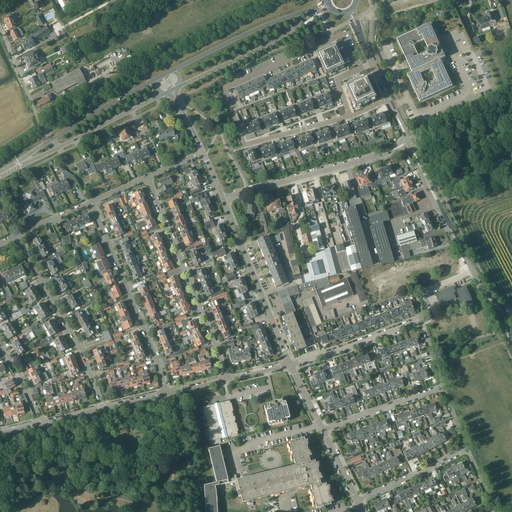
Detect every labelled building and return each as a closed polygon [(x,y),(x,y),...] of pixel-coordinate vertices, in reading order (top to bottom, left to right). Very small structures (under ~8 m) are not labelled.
[(486,17),(489,23),(489,26),(496,23),(495,21),(496,21),(493,13),(486,15),(486,17)] [(5,24),(13,20),(11,15),(4,18),(5,20),(4,21),(5,24)] [(40,26),(44,24),(40,16),(35,18),(40,26)] [(489,23),(486,17),(478,20),(480,26),(486,24),(489,23)] [(16,26),(13,20),(5,24),(6,25),(7,25),(9,29),(16,26)] [(48,32),(56,27),(54,23),(46,28),(48,32)] [(430,24),(397,39),(407,61),(404,62),(406,65),(408,64),(412,72),(408,74),(407,74),(407,75),(419,101),(420,101),(453,86),(441,60),(445,58),(446,57),(431,24),(430,24)] [(19,30),(18,28),(16,30),(15,29),(9,33),(14,41),(20,38),(23,36),(20,29),(19,30)] [(42,33),(44,32),(43,29),(41,30),(40,30),(33,33),(34,35),(30,37),(26,39),(26,41),(21,43),(25,50),(34,45),(32,41),(36,38),(35,37),(42,33)] [(481,43),(479,36),(471,39),(474,46),(481,43)] [(63,55),(70,51),(67,45),(60,49),(63,55)] [(319,53),(316,54),(320,62),(326,74),(344,66),(335,46),(319,53)] [(30,69),(40,63),(35,52),(24,57),(25,60),(24,60),(27,67),(28,66),(30,69)] [(312,60),(307,62),(311,72),(316,70),(312,60)] [(307,74),(311,72),(307,62),(302,64),(307,74)] [(307,74),(302,64),(297,67),(302,76),(307,74)] [(45,74),(54,70),(51,65),(43,69),(45,74)] [(302,76),(297,67),(293,69),(297,78),(302,76)] [(79,86),(86,82),(79,69),(51,83),(56,94),(78,83),(79,86)] [(293,69),(288,71),(293,80),(297,78),(293,69)] [(288,83),(293,80),(288,71),(284,73),(287,82),(288,83)] [(52,78),(54,81),(63,77),(61,73),(52,78)] [(284,73),(279,75),(283,84),(287,82),(284,73)] [(45,80),(44,78),(44,77),(43,75),(42,74),(39,75),(29,80),(31,84),(33,89),(43,84),(46,82),(45,80)] [(279,75),(274,77),(278,86),(283,84),(279,75)] [(258,79),(263,89),(267,86),(265,81),(263,77),(258,79)] [(274,77),(270,79),(274,88),(278,86),(274,77)] [(366,78),(345,87),(355,108),(375,99),(366,78)] [(253,81),(258,91),(258,92),(263,90),(263,89),(258,79),(253,81)] [(269,90),(274,88),(270,79),(265,81),(267,86),(269,90)] [(249,83),(253,93),(258,91),(253,81),(249,83)] [(253,93),(249,83),(244,85),(249,95),(253,93)] [(249,95),(244,85),(240,87),(244,97),(249,95)] [(239,99),(244,97),(240,87),(235,89),(239,99)] [(321,94),(326,106),(332,103),(329,97),(332,96),(330,90),(321,94)] [(482,97),(480,93),(467,99),(469,103),(482,97)] [(40,106),(50,102),(51,101),(50,99),(51,98),(50,94),(44,97),(44,98),(37,101),(40,106)] [(326,106),(321,94),(312,97),(314,103),(317,102),(320,108),(326,106)] [(303,101),(308,112),(314,110),(312,104),(314,103),(312,97),(303,101)] [(308,112),(303,101),(294,104),(297,110),(299,109),(302,115),(308,112)] [(294,111),(297,110),(294,104),(286,107),(290,119),(296,117),(294,111)] [(286,107),(277,111),(279,116),(282,115),(284,121),(290,119),(286,107)] [(276,117),(279,116),(277,111),(268,114),(273,126),(278,124),(276,117)] [(377,115),(381,127),(390,124),(388,118),(385,119),(382,113),(377,115)] [(268,114),(259,118),(261,123),(264,122),(266,128),(273,126),(268,114)] [(381,127),(377,115),(370,117),(373,124),(370,125),(372,130),(381,127)] [(261,123),(259,118),(250,121),(254,133),(260,130),(258,124),(261,123)] [(459,118),(453,122),(456,127),(462,123),(459,118)] [(159,120),(151,123),(152,127),(156,126),(158,131),(157,131),(158,135),(155,136),(156,140),(159,139),(159,140),(174,136),(174,133),(173,128),(163,130),(160,124),(161,124),(159,120)] [(365,120),(359,122),(363,134),(372,130),(370,125),(367,126),(365,120)] [(254,133),(250,121),(241,124),(243,130),(246,129),(248,135),(254,133)] [(354,137),(363,134),(359,122),(353,124),(355,130),(352,131),(354,137)] [(346,125),(340,127),(344,139),(351,136),(351,138),(354,137),(352,131),(349,132),(346,125)] [(336,142),(344,139),(340,127),(334,129),(336,135),(334,136),(336,142)] [(127,140),(132,138),(128,128),(119,132),(121,137),(121,139),(122,140),(123,141),(126,139),(127,140)] [(336,142),(334,136),(331,138),(328,130),(322,132),(326,144),(332,141),(333,143),(336,142)] [(318,140),(315,141),(317,147),(326,144),(322,132),(316,134),(318,140)] [(465,132),(458,137),(461,141),(467,136),(465,132)] [(303,137),(308,149),(314,146),(314,148),(317,147),(315,141),(312,143),(309,135),(303,137)] [(299,152),(308,149),(303,137),(297,139),(299,145),(297,146),(299,152)] [(299,152),(297,146),(294,148),(291,140),(285,142),(289,154),(295,152),(296,153),(299,152)] [(144,161),(143,159),(150,156),(148,151),(155,148),(152,142),(143,146),(143,148),(139,150),(139,152),(144,161)] [(289,154),(285,142),(279,144),(281,150),(278,152),(280,157),(289,154)] [(272,145),(266,147),(271,159),(277,157),(277,158),(280,157),(278,152),(275,153),(272,145)] [(262,162),(271,159),(266,147),(260,149),(262,156),(260,157),(262,162)] [(253,166),(262,162),(260,157),(257,158),(254,150),(248,152),(253,166)] [(114,170),(113,169),(120,166),(118,161),(125,158),(125,156),(123,152),(113,156),(113,158),(109,160),(114,170)] [(144,161),(139,152),(136,154),(134,152),(125,156),(125,158),(127,162),(135,159),(137,164),(144,161)] [(84,161),(76,165),(80,173),(89,168),(91,173),(96,171),(92,163),(90,158),(84,161)] [(114,170),(109,160),(110,161),(106,163),(105,162),(95,166),(98,172),(105,169),(107,173),(114,170)] [(393,169),(391,166),(384,168),(387,176),(394,174),(393,171),(395,171),(397,177),(404,175),(401,168),(397,170),(397,168),(393,169)] [(190,173),(193,180),(200,177),(199,176),(200,176),(199,174),(198,174),(197,170),(194,171),(192,168),(183,171),(185,175),(190,173)] [(385,180),(384,178),(387,176),(384,168),(378,170),(380,175),(381,178),(377,179),(375,180),(378,186),(386,183),(389,181),(388,178),(385,180)] [(58,181),(57,181),(62,193),(70,189),(69,188),(77,184),(74,178),(73,176),(64,171),(62,173),(65,181),(59,184),(58,183),(58,181)] [(364,176),(363,176),(366,185),(367,187),(371,185),(371,188),(374,187),(369,174),(366,175),(364,175),(364,176)] [(362,191),(364,191),(362,186),(366,185),(363,176),(357,179),(362,191)] [(168,189),(167,185),(172,183),(170,177),(158,181),(161,188),(163,192),(168,189)] [(202,184),(200,177),(193,180),(190,181),(192,185),(193,185),(195,185),(197,189),(190,192),(191,196),(202,191),(200,185),(202,184)] [(401,184),(403,186),(403,187),(411,183),(409,179),(408,179),(408,177),(403,180),(403,179),(400,180),(399,178),(392,182),(394,185),(394,186),(396,185),(398,184),(399,185),(401,184)] [(51,185),(47,187),(49,192),(52,191),(54,196),(62,193),(57,181),(51,184),(51,185)] [(349,192),(349,194),(350,195),(351,200),(353,200),(356,199),(355,194),(353,187),(351,187),(350,181),(346,182),(346,181),(344,182),(344,183),(344,184),(341,184),(343,193),(345,192),(346,192),(349,192)] [(413,189),(412,187),(413,186),(411,183),(403,187),(403,186),(396,190),(396,191),(391,193),(394,199),(399,197),(399,198),(406,195),(405,193),(413,189)] [(27,197),(23,199),(26,205),(25,206),(28,214),(36,210),(32,203),(35,202),(35,203),(40,201),(38,198),(41,197),(42,198),(45,196),(40,186),(37,188),(38,190),(34,192),(33,190),(25,194),(27,197)] [(327,188),(327,186),(325,187),(324,188),(323,188),(323,189),(321,189),(321,190),(323,195),(322,195),(323,198),(324,201),(330,199),(330,196),(327,188)] [(327,188),(330,196),(333,195),(334,196),(336,195),(334,187),(334,186),(332,186),(331,187),(331,186),(330,186),(329,186),(327,186),(327,188)] [(128,203),(143,197),(144,196),(141,190),(134,193),(135,197),(128,201),(126,197),(123,198),(125,203),(128,202),(128,203)] [(315,190),(309,192),(312,202),(312,205),(315,204),(315,201),(318,200),(315,190)] [(312,205),(312,202),(309,192),(306,193),(306,192),(303,193),(302,194),(306,207),(312,205)] [(419,200),(419,199),(420,197),(419,197),(418,196),(416,193),(404,199),(406,202),(411,200),(412,202),(413,203),(419,200)] [(287,198),(289,205),(286,206),(288,214),(291,213),(291,216),(298,214),(297,211),(298,211),(296,204),(294,196),(291,197),(290,196),(289,197),(288,197),(287,198)] [(145,202),(143,197),(128,203),(129,203),(131,203),(131,204),(134,202),(136,206),(138,205),(145,202)] [(211,205),(208,198),(199,202),(200,205),(202,204),(204,208),(211,205)] [(176,203),(175,199),(167,202),(170,209),(171,208),(180,205),(180,204),(179,202),(176,203)] [(278,200),(278,199),(277,199),(276,200),(272,201),(275,213),(276,212),(276,210),(281,209),(279,200),(278,200)] [(385,209),(368,215),(372,226),(382,222),(406,215),(406,214),(408,213),(409,214),(415,211),(411,202),(412,202),(411,200),(406,202),(404,199),(401,200),(384,205),(385,209)] [(275,213),(272,201),(269,202),(268,201),(267,202),(266,202),(266,203),(268,212),(271,211),(272,213),(275,213)] [(136,213),(147,208),(145,202),(138,205),(140,209),(138,210),(135,211),(136,213)] [(107,214),(114,211),(112,207),(116,206),(115,203),(104,207),(107,214)] [(261,208),(261,207),(255,206),(248,204),(247,213),(247,216),(253,217),(254,212),(261,213),(262,215),(260,215),(262,221),(260,222),(261,226),(263,226),(265,234),(270,232),(264,208),(261,208)] [(174,216),(181,213),(179,210),(182,209),(180,205),(171,208),(174,216)] [(211,205),(204,208),(202,209),(203,212),(205,211),(208,217),(213,215),(212,212),(214,212),(211,205)] [(355,206),(344,210),(347,218),(357,215),(355,206)] [(150,214),(147,208),(136,213),(136,215),(142,213),(143,217),(150,214)] [(0,216),(2,222),(10,218),(11,217),(7,209),(6,209),(0,212),(0,216)] [(109,219),(116,216),(114,211),(107,214),(109,219)] [(182,217),(181,213),(174,216),(177,224),(184,221),(187,220),(185,215),(182,217)] [(422,222),(429,219),(429,218),(426,213),(417,218),(418,220),(420,219),(422,221),(422,222)] [(86,215),(86,214),(83,215),(84,216),(81,217),(84,225),(90,222),(87,215),(86,215)] [(119,218),(123,216),(122,214),(118,216),(116,216),(109,219),(112,225),(123,221),(119,222),(117,219),(120,218),(119,218)] [(137,227),(152,220),(150,214),(143,217),(145,220),(136,224),(137,227)] [(357,215),(347,218),(347,220),(349,226),(360,223),(360,222),(357,215)] [(84,225),(81,217),(78,218),(75,219),(75,220),(79,227),(84,225)] [(429,219),(422,222),(420,223),(417,224),(419,229),(422,228),(425,227),(431,224),(429,219)] [(74,220),(72,221),(70,222),(73,230),(74,233),(80,231),(79,227),(75,220),(74,220)] [(156,226),(153,220),(152,220),(137,227),(138,229),(147,225),(149,229),(156,226)] [(124,225),(123,221),(112,225),(114,231),(127,226),(126,224),(124,225)] [(186,225),(184,221),(177,224),(180,231),(190,227),(188,224),(186,225)] [(73,230),(70,222),(66,224),(66,223),(64,224),(64,225),(63,225),(66,233),(73,230)] [(215,228),(214,226),(213,223),(205,226),(206,229),(212,227),(214,232),(215,236),(224,232),(221,225),(215,228)] [(288,223),(279,226),(280,233),(283,232),(289,229),(288,223)] [(360,223),(349,226),(352,235),(362,232),(360,223)] [(382,223),(370,227),(372,235),(385,231),(382,223)] [(431,224),(425,227),(427,233),(434,229),(431,224)] [(324,249),(319,231),(318,225),(309,227),(310,234),(315,251),(324,249)] [(117,237),(124,234),(122,231),(124,230),(124,229),(128,228),(127,226),(114,231),(117,237)] [(183,239),(193,235),(190,227),(180,231),(183,239)] [(385,231),(372,235),(375,242),(387,238),(385,231)] [(412,231),(397,236),(400,247),(416,242),(412,231)] [(227,238),(224,232),(215,236),(216,239),(218,238),(220,241),(219,241),(221,245),(225,243),(223,240),(227,238)] [(362,232),(352,235),(354,242),(354,243),(365,240),(362,232)] [(154,242),(161,240),(161,239),(159,233),(152,236),(153,239),(149,241),(149,242),(147,242),(148,245),(152,243),(154,242)] [(305,246),(312,244),(309,233),(302,235),(305,246)] [(272,244),(280,240),(279,234),(270,238),(270,240),(258,245),(260,249),(272,244)] [(186,246),(190,245),(189,244),(193,243),(191,239),(194,238),(193,235),(183,239),(185,246),(186,246)] [(258,245),(270,240),(270,238),(268,235),(262,237),(263,238),(256,241),(258,245)] [(40,237),(33,241),(36,247),(45,242),(46,241),(45,238),(44,239),(41,240),(40,237)] [(130,243),(129,242),(128,241),(128,240),(127,237),(121,240),(122,243),(120,244),(122,250),(134,245),(136,244),(135,241),(133,242),(130,243)] [(387,238),(375,242),(377,250),(389,246),(387,238)] [(419,241),(400,247),(404,260),(410,258),(408,251),(420,247),(420,248),(421,247),(421,248),(427,246),(428,250),(437,247),(434,238),(425,241),(425,239),(419,241)] [(163,245),(161,240),(154,242),(152,243),(153,245),(155,249),(157,248),(163,245)] [(365,240),(354,243),(357,251),(367,248),(365,240)] [(45,242),(36,247),(40,252),(46,249),(49,247),(45,242)] [(99,245),(98,242),(92,244),(93,247),(92,248),(96,258),(97,258),(103,255),(104,255),(99,245)] [(262,253),(274,248),(272,244),(260,249),(262,253)] [(131,253),(134,252),(132,248),(135,247),(134,245),(122,250),(125,256),(131,253)] [(159,254),(166,251),(163,245),(157,248),(159,254)] [(341,274),(350,271),(345,251),(343,245),(334,247),(336,254),(341,274)] [(389,246),(377,250),(379,258),(391,254),(389,246)] [(212,257),(217,255),(225,251),(223,248),(211,254),(212,257)] [(263,258),(276,252),(274,248),(262,253),(263,258)] [(331,276),(340,274),(334,248),(333,248),(324,250),(331,276)] [(367,248),(357,251),(357,253),(359,260),(370,257),(367,248)] [(46,249),(40,252),(43,258),(49,254),(46,249)] [(168,257),(166,251),(159,254),(157,255),(153,256),(154,258),(157,257),(158,258),(160,256),(161,260),(168,257)] [(189,254),(191,260),(199,257),(202,256),(203,255),(201,252),(198,254),(196,251),(189,254)] [(305,283),(330,276),(324,251),(314,254),(315,257),(308,259),(305,260),(308,274),(303,276),(305,283)] [(265,262),(277,257),(276,252),(263,258),(265,262)] [(52,260),(46,264),(50,270),(59,264),(56,259),(60,257),(58,253),(58,254),(52,257),(53,260),(52,260)] [(133,256),(131,253),(125,256),(127,262),(139,257),(138,255),(135,256),(133,256)] [(236,260),(233,253),(223,257),(225,261),(228,260),(229,263),(236,260)] [(391,254),(379,258),(381,264),(394,262),(391,254)] [(104,258),(103,255),(97,258),(102,268),(99,269),(101,273),(109,269),(105,258),(104,258)] [(141,259),(140,256),(139,257),(127,262),(130,268),(136,265),(134,259),(136,258),(136,260),(141,259)] [(204,262),(202,256),(199,257),(191,260),(194,266),(201,263),(204,262)] [(164,266),(170,263),(168,257),(161,260),(164,266)] [(267,266),(279,261),(277,257),(265,262),(267,266)] [(370,257),(359,260),(362,268),(372,265),(370,257)] [(79,260),(74,263),(77,269),(83,266),(82,264),(79,260)] [(236,260),(229,263),(226,264),(227,267),(230,266),(232,269),(239,267),(236,260)] [(269,270),(281,265),(279,261),(267,266),(269,270)] [(170,263),(164,266),(162,266),(158,268),(159,270),(165,267),(166,272),(174,269),(171,263),(170,263)] [(59,264),(50,270),(53,275),(59,272),(60,273),(63,272),(59,264)] [(139,264),(136,265),(130,268),(132,274),(143,269),(144,269),(143,267),(140,268),(139,264)] [(21,266),(20,265),(18,267),(15,269),(20,278),(26,275),(21,266)] [(270,275),(282,269),(281,265),(269,270),(270,275)] [(20,278),(15,269),(12,270),(10,271),(9,272),(14,281),(20,278)] [(110,272),(109,269),(101,273),(102,276),(103,275),(105,280),(104,281),(106,286),(109,285),(115,283),(115,282),(111,272),(110,272)] [(135,280),(141,277),(140,274),(142,273),(141,272),(144,271),(143,269),(132,274),(135,280)] [(199,278),(206,275),(204,269),(196,272),(199,278)] [(272,279),(284,274),(282,269),(270,275),(272,278),(272,279)] [(14,281),(9,272),(6,273),(3,274),(4,274),(3,275),(8,284),(14,281)] [(274,283),(286,278),(284,274),(272,279),(274,283)] [(208,278),(206,275),(199,278),(201,284),(209,281),(212,280),(211,277),(208,278)] [(172,285),(178,282),(179,282),(176,276),(169,279),(171,282),(168,283),(164,285),(165,287),(166,287),(170,286),(172,285)] [(228,282),(234,280),(236,285),(238,285),(239,288),(246,285),(246,284),(246,282),(245,282),(243,278),(236,281),(236,279),(235,276),(225,280),(222,281),(223,283),(227,281),(228,282)] [(63,280),(62,277),(56,281),(59,287),(67,282),(65,278),(63,280)] [(329,285),(327,277),(302,284),(296,286),(285,288),(277,291),(283,305),(291,301),(289,296),(299,292),(314,287),(322,308),(353,296),(346,278),(329,285)] [(282,286),(288,283),(286,278),(274,283),(276,287),(282,285),(282,286)] [(146,288),(144,284),(146,284),(145,280),(138,283),(140,286),(138,287),(140,292),(154,287),(153,285),(152,286),(146,288)] [(204,290),(211,287),(209,281),(201,284),(204,290)] [(62,292),(69,289),(71,288),(67,282),(59,287),(62,292)] [(174,291),(181,288),(178,282),(172,285),(174,291)] [(116,286),(115,283),(109,285),(110,288),(112,287),(114,291),(110,293),(112,299),(113,299),(114,302),(117,301),(115,298),(121,296),(117,285),(116,286)] [(248,289),(246,285),(239,288),(237,289),(240,297),(238,298),(239,302),(247,299),(245,293),(249,292),(248,291),(249,291),(248,288),(248,289)] [(216,288),(215,286),(211,287),(204,290),(206,296),(214,293),(212,290),(216,288)] [(466,286),(457,290),(459,297),(464,307),(465,306),(469,304),(473,303),(471,298),(466,286)] [(34,287),(25,292),(28,297),(37,292),(35,290),(36,289),(35,287),(34,287)] [(154,287),(140,292),(143,298),(149,296),(148,293),(150,292),(150,291),(156,289),(155,287),(154,287)] [(176,296),(183,294),(181,288),(174,291),(176,296)] [(454,288),(436,296),(438,301),(440,305),(440,306),(456,299),(454,294),(456,293),(454,288)] [(39,295),(37,292),(28,297),(32,303),(40,298),(41,297),(39,295)] [(79,298),(76,292),(72,294),(65,298),(69,304),(79,298)] [(176,304),(179,303),(179,302),(186,300),(183,294),(176,296),(177,297),(174,297),(174,298),(176,304)] [(145,304),(151,302),(149,296),(143,298),(145,304)] [(0,305),(0,306),(7,302),(12,300),(10,297),(9,297),(6,299),(0,302),(0,305)] [(211,309),(212,310),(223,305),(222,305),(222,303),(220,303),(219,300),(218,297),(212,299),(213,302),(209,304),(211,309)] [(72,309),(78,306),(83,303),(79,298),(69,304),(72,309)] [(321,323),(311,298),(302,301),(305,307),(309,306),(316,325),(321,323)] [(404,298),(402,298),(405,306),(408,313),(414,311),(412,304),(407,305),(404,298)] [(188,305),(186,300),(179,302),(179,303),(180,306),(174,308),(174,309),(172,310),(173,312),(175,311),(189,305),(188,305)] [(118,312),(126,309),(123,302),(115,305),(118,312)] [(148,310),(154,308),(151,302),(145,304),(148,310)] [(45,306),(44,303),(43,304),(43,303),(35,308),(38,314),(46,309),(45,306)] [(247,313),(256,309),(253,303),(244,306),(247,313)] [(214,315),(214,316),(221,313),(219,310),(223,309),(222,308),(225,306),(224,304),(223,305),(212,310),(214,315)] [(191,311),(189,305),(175,311),(176,313),(182,311),(184,314),(191,311)] [(287,315),(295,311),(293,306),(285,310),(287,315)] [(312,327),(316,325),(308,306),(304,308),(312,327)] [(402,315),(408,313),(405,306),(400,308),(402,315)] [(150,317),(157,314),(154,308),(148,310),(150,317)] [(402,315),(400,308),(393,310),(396,317),(397,318),(399,317),(399,316),(402,315)] [(48,312),(46,309),(38,314),(41,320),(50,315),(49,314),(50,314),(49,312),(48,312)] [(121,318),(128,315),(126,309),(118,312),(121,318)] [(162,321),(161,317),(161,316),(166,314),(166,312),(169,311),(168,309),(166,310),(163,311),(159,313),(157,314),(150,317),(153,322),(155,321),(157,327),(165,325),(163,320),(162,321)] [(249,319),(258,316),(256,309),(247,313),(249,319)] [(390,312),(389,309),(386,310),(387,313),(390,320),(396,317),(393,310),(390,312)] [(86,314),(84,310),(75,315),(78,321),(85,317),(89,315),(88,312),(86,314)] [(0,322),(7,318),(9,316),(6,311),(0,314),(0,322)] [(216,321),(217,322),(223,319),(223,318),(221,313),(214,316),(216,321)] [(296,322),(292,313),(285,316),(283,316),(283,317),(282,317),(286,326),(296,322)] [(384,322),(390,320),(387,313),(381,315),(384,322)] [(371,326),(377,324),(375,317),(374,314),(371,316),(372,318),(369,320),(371,326)] [(123,324),(131,321),(128,315),(121,318),(123,324)] [(219,327),(219,328),(228,324),(229,324),(227,320),(232,317),(232,315),(229,316),(225,318),(223,319),(217,322),(219,327)] [(377,324),(384,322),(381,315),(375,317),(377,324)] [(81,327),(88,323),(85,317),(78,321),(81,327)] [(47,331),(56,326),(53,320),(44,325),(47,331)] [(197,326),(194,320),(182,325),(183,327),(186,325),(186,326),(189,325),(190,329),(197,326)] [(365,329),(371,326),(369,320),(362,322),(365,329)] [(124,330),(126,330),(133,326),(131,321),(123,324),(121,324),(124,330)] [(289,334),(299,330),(296,322),(286,326),(289,334)] [(359,331),(365,329),(362,322),(357,324),(359,331)] [(5,334),(13,328),(10,323),(2,328),(2,329),(3,331),(5,334)] [(85,332),(91,329),(88,323),(81,327),(85,332)] [(167,329),(167,328),(167,327),(171,326),(171,324),(155,328),(157,332),(156,332),(159,338),(166,335),(165,332),(165,331),(166,331),(166,330),(167,330),(167,329)] [(222,333),(222,334),(232,329),(234,328),(234,326),(230,328),(228,324),(219,328),(222,333)] [(258,339),(259,338),(266,335),(265,333),(266,332),(265,329),(264,330),(264,329),(263,329),(261,324),(254,326),(255,329),(258,336),(257,336),(258,339)] [(347,335),(353,333),(351,326),(350,324),(344,326),(344,329),(347,335)] [(353,333),(359,331),(357,324),(351,326),(353,333)] [(51,336),(59,332),(56,326),(47,331),(51,336)] [(199,332),(197,326),(190,329),(188,330),(189,330),(189,332),(190,336),(193,335),(193,334),(199,332)] [(95,335),(97,334),(95,330),(96,330),(94,327),(91,329),(85,332),(88,338),(94,335),(95,335)] [(9,339),(17,334),(13,328),(5,334),(7,337),(8,339),(9,339)] [(341,330),(340,328),(337,329),(341,338),(347,335),(344,329),(341,330)] [(235,337),(232,329),(222,334),(224,340),(226,339),(228,342),(233,340),(232,338),(235,337)] [(335,340),(341,338),(337,329),(335,330),(335,332),(332,333),(335,340)] [(292,343),(303,339),(299,330),(289,334),(292,343)] [(161,344),(171,340),(169,336),(173,334),(172,332),(166,335),(159,338),(161,344)] [(195,340),(202,338),(199,332),(193,334),(193,335),(190,336),(186,338),(182,339),(184,345),(188,344),(187,340),(194,337),(195,340)] [(329,342),(326,335),(325,332),(322,333),(323,336),(320,337),(322,345),(329,342)] [(139,339),(136,333),(126,337),(127,340),(130,339),(131,342),(139,339)] [(329,342),(335,340),(332,333),(326,335),(329,342)] [(261,344),(269,341),(266,335),(259,338),(261,344)] [(57,347),(66,342),(62,337),(54,342),(57,347)] [(251,347),(249,337),(246,338),(246,337),(243,338),(244,343),(247,342),(248,348),(246,348),(246,350),(242,351),(244,361),(251,359),(249,349),(248,349),(248,348),(251,347)] [(164,350),(171,347),(170,344),(172,343),(172,342),(175,341),(174,338),(171,340),(161,344),(164,350)] [(204,344),(202,338),(195,340),(189,343),(190,345),(196,342),(198,346),(204,344)] [(409,340),(414,352),(417,360),(423,358),(422,357),(422,355),(417,356),(415,349),(415,348),(419,347),(423,345),(423,346),(424,346),(425,348),(426,347),(425,345),(425,344),(422,345),(420,338),(416,340),(416,338),(409,340)] [(15,350),(23,345),(20,339),(12,344),(15,350)] [(134,349),(141,345),(139,339),(131,342),(134,348),(134,349)] [(296,352),(306,347),(303,339),(292,343),(296,352)] [(414,352),(409,340),(403,342),(406,349),(409,348),(411,353),(414,352)] [(235,347),(233,341),(227,343),(228,346),(231,345),(232,348),(227,349),(229,360),(230,360),(231,364),(234,363),(234,364),(238,363),(238,362),(235,347)] [(262,351),(271,347),(269,341),(261,344),(262,348),(261,348),(262,351)] [(60,353),(69,348),(66,342),(57,347),(60,353)] [(400,351),(406,349),(403,342),(397,344),(400,351)] [(394,353),(395,356),(398,355),(400,358),(402,357),(401,354),(400,351),(397,344),(391,347),(394,353)] [(18,355),(27,350),(23,345),(15,350),(18,355)] [(144,351),(141,345),(134,349),(134,348),(131,350),(131,351),(132,352),(133,352),(134,355),(144,351)] [(42,350),(42,349),(40,346),(34,349),(35,349),(32,351),(34,354),(42,350)] [(166,356),(173,353),(176,352),(174,346),(171,347),(164,350),(166,356)] [(239,352),(238,346),(235,347),(238,362),(244,361),(242,351),(239,352)] [(106,348),(103,349),(102,347),(92,351),(95,358),(102,355),(107,353),(106,348)] [(274,354),(271,347),(262,351),(260,353),(258,353),(257,351),(254,351),(256,359),(259,358),(258,356),(265,354),(266,356),(270,355),(270,356),(274,355),(273,354),(274,354)] [(390,361),(391,361),(390,355),(394,353),(391,347),(385,349),(389,359),(390,361)] [(204,359),(203,356),(206,354),(204,348),(199,351),(200,353),(201,355),(202,360),(202,362),(204,369),(207,369),(207,368),(210,367),(210,366),(211,366),(210,364),(209,360),(205,361),(205,359),(204,359)] [(389,359),(385,349),(379,351),(379,353),(376,355),(378,361),(379,363),(389,359)] [(137,361),(139,361),(146,357),(144,351),(134,355),(134,356),(136,360),(137,361)] [(31,368),(36,365),(33,358),(34,357),(33,355),(22,361),(25,367),(29,365),(31,368)] [(64,365),(67,364),(75,361),(72,355),(62,359),(64,365)] [(97,364),(105,361),(102,355),(95,358),(97,364)] [(369,358),(368,355),(361,357),(366,370),(369,369),(368,366),(373,365),(376,374),(379,373),(373,356),(370,357),(370,358),(369,358)] [(366,370),(361,357),(355,360),(358,367),(361,365),(364,371),(366,370)] [(100,370),(107,367),(106,363),(110,361),(109,359),(105,361),(97,364),(100,370)] [(354,376),(355,376),(357,375),(355,371),(354,368),(358,367),(355,360),(349,362),(354,376)] [(415,362),(417,367),(421,379),(427,377),(425,370),(421,372),(421,370),(419,366),(418,365),(422,363),(421,360),(415,362)] [(69,370),(77,367),(75,361),(67,364),(69,370)] [(179,375),(178,368),(177,365),(179,365),(178,361),(174,362),(174,364),(170,365),(172,372),(171,373),(172,375),(173,376),(176,375),(176,376),(179,375)] [(354,376),(349,362),(343,364),(345,371),(349,370),(351,377),(354,376)] [(195,373),(198,372),(196,364),(190,365),(192,372),(195,372),(195,373)] [(343,375),(342,373),(345,371),(343,364),(337,366),(342,380),(345,379),(343,374),(343,375)] [(36,366),(28,370),(30,373),(28,374),(30,376),(29,377),(30,379),(31,379),(39,376),(41,375),(42,374),(41,373),(39,368),(38,369),(36,366)] [(342,380),(337,366),(330,369),(334,378),(337,377),(339,381),(342,380)] [(79,373),(77,367),(69,370),(65,372),(66,375),(71,373),(72,376),(79,373)] [(421,379),(417,367),(415,367),(416,372),(409,374),(411,379),(414,378),(415,382),(421,379)] [(137,386),(140,386),(140,385),(144,384),(142,376),(141,373),(143,372),(142,368),(138,369),(139,373),(138,373),(139,377),(135,378),(137,386)] [(118,390),(114,373),(113,370),(108,371),(108,374),(112,374),(113,379),(112,379),(108,380),(109,384),(110,384),(111,387),(110,387),(111,390),(112,391),(115,390),(115,391),(118,390)] [(131,377),(130,376),(129,371),(127,372),(131,387),(134,387),(137,386),(135,378),(135,376),(131,377)] [(324,371),(318,373),(322,382),(326,381),(328,386),(332,384),(329,375),(326,376),(324,371)] [(125,390),(128,389),(127,388),(131,387),(127,372),(125,373),(126,377),(125,377),(126,380),(123,381),(125,390)] [(115,375),(115,373),(114,373),(118,390),(121,390),(125,390),(123,381),(119,382),(118,378),(117,378),(116,375),(115,375)] [(323,385),(322,382),(318,373),(313,375),(315,380),(313,381),(311,382),(309,382),(310,383),(312,389),(313,388),(313,389),(314,392),(320,390),(319,387),(319,386),(323,385)] [(39,376),(31,379),(33,382),(32,383),(33,385),(34,385),(34,386),(35,385),(36,385),(37,387),(41,385),(40,383),(46,380),(45,380),(43,374),(42,374),(41,375),(39,376)] [(149,378),(148,374),(142,376),(144,384),(147,384),(146,382),(150,382),(149,381),(150,381),(150,378),(149,378)] [(385,385),(384,382),(382,379),(383,379),(381,374),(379,375),(380,380),(385,392),(391,390),(389,383),(385,385)] [(391,390),(397,388),(394,379),(393,375),(390,376),(392,379),(388,381),(389,383),(391,390)] [(397,388),(403,386),(402,382),(405,381),(403,376),(396,378),(394,379),(397,388)] [(0,395),(5,394),(4,391),(5,391),(10,389),(15,386),(14,385),(15,384),(14,382),(13,382),(12,381),(11,379),(6,381),(7,383),(2,385),(0,386),(0,387),(2,391),(0,391),(0,389),(0,395)] [(379,395),(385,392),(380,380),(378,380),(379,384),(379,387),(376,388),(379,395)] [(73,402),(76,401),(76,400),(79,400),(76,384),(75,383),(73,384),(75,392),(71,393),(73,402)] [(78,387),(78,383),(76,384),(79,400),(83,399),(82,398),(86,397),(85,396),(86,396),(85,393),(84,390),(85,389),(84,385),(79,386),(80,387),(78,387)] [(373,389),(372,387),(370,383),(368,384),(373,397),(379,395),(376,388),(373,389)] [(366,399),(373,397),(368,384),(365,385),(367,391),(364,392),(366,399)] [(50,390),(49,385),(44,387),(44,390),(47,389),(48,395),(45,396),(47,403),(46,403),(47,405),(47,406),(50,405),(51,406),(54,406),(52,397),(51,394),(50,390)] [(351,388),(352,389),(353,393),(351,394),(345,396),(346,398),(348,405),(354,403),(353,400),(356,400),(355,396),(356,396),(357,395),(358,395),(355,387),(354,387),(351,388)] [(60,405),(63,404),(63,403),(66,403),(65,395),(64,392),(63,388),(61,389),(62,392),(58,393),(58,396),(60,405)] [(70,402),(73,402),(71,393),(71,391),(67,392),(68,394),(65,395),(66,403),(70,402)] [(60,405),(58,396),(52,398),(52,397),(54,406),(57,405),(60,405)] [(334,396),(332,397),(336,410),(342,408),(340,400),(338,401),(337,398),(335,399),(334,399),(334,396)] [(330,412),(336,410),(332,397),(331,397),(332,398),(329,398),(330,401),(324,404),(326,409),(329,408),(330,412)] [(342,408),(348,405),(346,398),(340,400),(342,408)] [(284,401),(283,399),(279,400),(279,399),(275,400),(274,401),(272,401),(272,402),(268,402),(269,405),(266,406),(267,411),(269,417),(268,417),(270,422),(273,421),(273,424),(277,423),(284,422),(284,421),(287,421),(288,420),(288,418),(291,417),(289,412),(288,406),(288,405),(287,401),(284,401)] [(18,414),(24,413),(23,406),(24,406),(22,401),(18,402),(19,406),(16,406),(18,414)] [(211,438),(212,441),(220,439),(226,438),(228,437),(238,435),(237,432),(238,432),(236,424),(235,424),(235,421),(234,417),(232,412),(233,411),(231,404),(230,404),(230,401),(211,406),(203,407),(204,410),(203,410),(205,418),(206,418),(207,424),(206,424),(207,428),(208,428),(209,430),(208,430),(210,438),(211,438)] [(5,403),(2,404),(3,410),(4,413),(4,417),(5,417),(12,416),(10,408),(9,406),(5,407),(5,403)] [(434,404),(428,406),(430,413),(436,411),(437,411),(441,410),(438,403),(434,405),(434,404)] [(12,416),(18,414),(16,406),(15,404),(12,405),(12,407),(10,408),(12,416)] [(433,421),(430,413),(428,406),(422,408),(424,415),(427,414),(432,422),(433,421)] [(420,423),(422,422),(421,419),(422,418),(421,416),(424,415),(422,408),(416,410),(420,423)] [(420,423),(416,410),(409,412),(412,419),(413,422),(416,421),(417,421),(418,424),(419,426),(421,425),(420,423)] [(406,421),(412,419),(409,412),(404,414),(406,421)] [(406,428),(408,427),(407,423),(406,421),(404,414),(397,416),(398,420),(395,421),(397,428),(404,425),(406,428)] [(386,424),(385,421),(379,423),(384,436),(386,435),(385,432),(385,431),(385,429),(388,428),(388,429),(391,428),(389,423),(386,424)] [(384,436),(379,423),(373,425),(375,432),(379,431),(382,436),(384,436)] [(375,432),(373,425),(367,427),(371,440),(373,444),(375,443),(373,439),(372,436),(373,436),(376,435),(376,434),(375,432)] [(367,427),(361,429),(363,436),(364,439),(367,437),(369,441),(370,444),(372,444),(373,444),(371,440),(367,427)] [(363,436),(361,429),(355,431),(354,432),(359,444),(360,446),(362,446),(361,442),(360,441),(361,440),(360,438),(363,436)] [(433,431),(436,435),(441,444),(446,441),(449,439),(446,433),(443,435),(442,434),(440,435),(439,433),(438,434),(435,430),(433,431)] [(359,444),(354,432),(349,434),(348,434),(348,435),(347,435),(348,437),(349,437),(349,438),(352,443),(355,442),(357,449),(360,448),(360,446),(359,444)] [(421,436),(422,438),(429,450),(434,447),(430,438),(427,440),(424,437),(423,435),(421,436)] [(430,438),(434,447),(441,444),(436,435),(430,438)] [(423,445),(420,447),(423,453),(429,450),(422,438),(421,439),(422,443),(423,445)] [(243,502),(271,495),(272,495),(280,493),(290,490),(294,489),(295,489),(307,486),(311,485),(312,491),(310,491),(309,491),(311,496),(312,499),(313,502),(313,507),(316,506),(317,508),(330,505),(330,503),(332,502),(333,502),(331,497),(330,495),(330,494),(329,492),(329,486),(328,486),(328,487),(326,487),(325,485),(320,486),(320,485),(323,483),(324,483),(323,481),(322,481),(319,482),(319,480),(321,479),(322,480),(322,479),(320,474),(319,472),(319,471),(318,469),(318,463),(318,464),(315,464),(314,462),(309,463),(309,462),(313,460),(312,458),(311,458),(312,458),(308,459),(308,457),(311,456),(311,457),(311,456),(309,451),(308,449),(309,449),(308,448),(308,446),(307,440),(307,441),(304,441),(303,439),(290,442),(290,445),(288,445),(287,445),(289,450),(290,453),(291,456),(291,460),(291,461),(293,460),(294,460),(296,467),(276,472),(272,473),(271,473),(266,475),(265,472),(257,473),(250,476),(250,478),(238,481),(237,481),(237,480),(237,477),(236,477),(236,476),(231,476),(231,479),(228,480),(223,460),(219,447),(208,449),(209,453),(211,460),(217,483),(207,485),(205,479),(204,479),(201,479),(198,480),(201,491),(204,491),(205,511),(217,511),(216,490),(215,490),(215,486),(232,482),(232,483),(233,483),(235,483),(237,491),(238,497),(241,497),(243,502)] [(412,441),(410,442),(417,456),(423,453),(420,447),(416,449),(415,446),(415,447),(413,443),(412,441)] [(410,460),(417,456),(410,442),(408,443),(410,449),(407,451),(404,453),(407,460),(408,461),(410,460)] [(400,464),(398,461),(399,460),(400,459),(398,455),(396,456),(393,457),(392,458),(389,452),(387,452),(388,454),(394,467),(400,464)] [(394,467),(388,454),(386,455),(388,460),(388,461),(385,462),(388,469),(394,467)] [(374,455),(376,460),(381,472),(388,469),(385,462),(384,460),(383,460),(380,462),(379,460),(378,459),(376,455),(374,455)] [(376,475),(381,472),(376,460),(373,461),(374,463),(371,464),(372,467),(376,475)] [(364,465),(366,468),(370,477),(376,475),(372,467),(369,468),(367,464),(366,464),(365,461),(364,461),(363,461),(363,462),(364,465)] [(462,463),(456,466),(459,473),(461,475),(468,471),(467,469),(465,466),(465,465),(463,466),(462,465),(462,463)] [(459,473),(456,466),(450,469),(454,476),(455,478),(455,479),(457,477),(461,476),(461,475),(459,473)] [(364,480),(370,477),(366,468),(356,473),(359,478),(362,477),(364,480)] [(454,476),(450,469),(444,473),(441,474),(445,480),(448,479),(451,477),(454,483),(455,483),(457,481),(455,479),(455,478),(454,476)] [(433,478),(427,481),(430,488),(431,490),(433,494),(433,495),(437,494),(435,490),(433,487),(436,485),(433,478)] [(424,491),(430,488),(427,481),(421,484),(424,491)] [(418,494),(424,491),(421,484),(415,486),(418,494)] [(412,496),(418,494),(415,486),(409,489),(412,496)] [(409,505),(411,504),(410,500),(413,499),(412,496),(409,489),(403,492),(409,505)] [(464,490),(463,489),(460,490),(461,492),(463,497),(465,501),(466,503),(470,509),(476,506),(471,497),(467,499),(466,496),(467,494),(464,490)] [(409,505),(403,492),(397,495),(398,497),(396,498),(398,503),(401,502),(400,501),(403,500),(405,503),(407,506),(409,505)] [(456,505),(453,499),(451,501),(452,503),(454,507),(455,509),(456,511),(463,511),(460,506),(459,503),(456,505)] [(388,504),(386,500),(380,503),(384,511),(387,511),(387,510),(385,508),(391,506),(390,503),(388,504)] [(384,511),(380,503),(374,505),(377,511),(380,510),(380,511),(384,511)] [(463,511),(464,511),(470,509),(466,503),(460,506),(463,511)]
